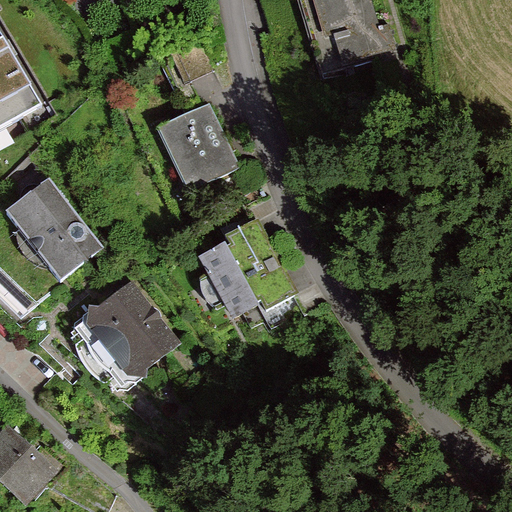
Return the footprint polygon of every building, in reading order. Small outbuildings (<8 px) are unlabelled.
[(313,0),(334,69),(399,49),(393,31),(383,34),(372,0),(313,0)] [(0,126),(41,103),(0,33),(0,126)] [(215,71),(202,43),(173,57),(186,84),(215,71)] [(238,170),(210,110),(160,132),(187,193),(238,170)] [(104,251),(49,184),(8,218),(63,284),(104,251)] [(297,296),(259,226),(217,249),(221,256),(208,263),(243,326),(297,296)] [(179,348),(130,287),(85,324),(134,384),(179,348)] [(56,474),(8,433),(0,442),(0,488),(25,510),(56,474)]
